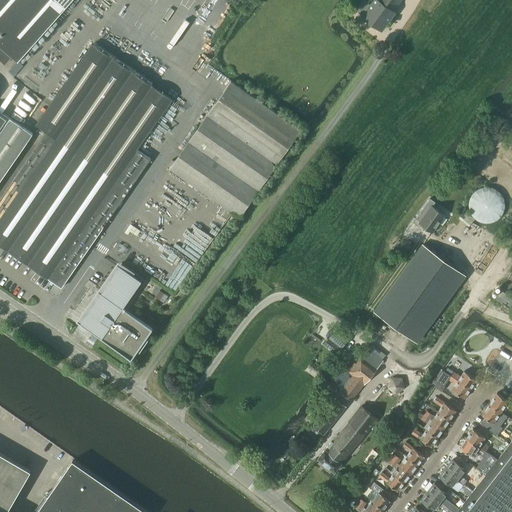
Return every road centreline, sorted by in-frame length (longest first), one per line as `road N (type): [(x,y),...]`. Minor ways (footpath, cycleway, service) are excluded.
road 1 (tertiary): [(109,373),(287,511)]
road 2 (residential): [(398,511),(503,358)]
road 3 (track): [(417,369),(511,239)]
road 4 (tertiary): [(109,373),(0,293)]
road 5 (tertiary): [(0,305),(109,373)]
